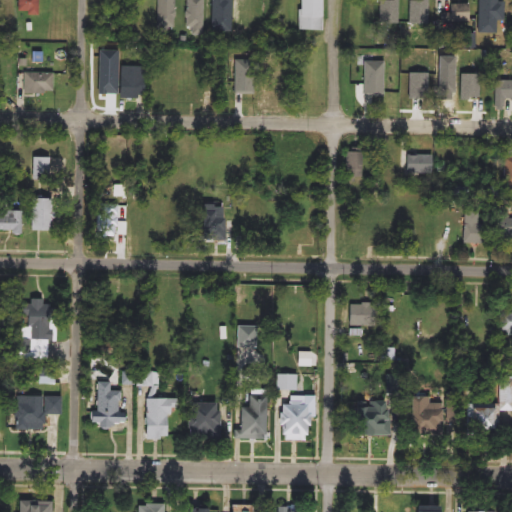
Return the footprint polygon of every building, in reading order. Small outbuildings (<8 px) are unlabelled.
[(18,16),(18,0),(38,0),(38,16),(18,16)] [(157,0),(175,0),(175,31),(157,31),(157,0)] [(203,0),(203,35),(186,35),(186,0),(203,0)] [(321,0),(321,31),(298,31),(298,0),(321,0)] [(467,24),(447,24),(447,4),(467,4),(467,24)] [(119,99),(119,67),(144,67),(144,99),(119,99)] [(23,94),(23,73),(53,73),(53,94),(23,94)] [(394,73),(394,104),(375,104),(375,73),(394,73)] [(503,110),(494,110),(494,79),(511,79),(511,100),(503,100),(503,110)] [(362,153),(362,179),(346,179),(346,153),(362,153)] [(511,191),(503,191),(504,155),(511,155),(511,191)] [(404,175),(404,156),(432,156),(432,175),(404,175)] [(49,158),(49,181),(33,181),(33,158),(49,158)] [(31,232),(31,197),(52,197),(52,232),(31,232)] [(96,240),(96,205),(115,205),(115,240),(96,240)] [(223,242),(203,242),(203,206),(223,206),(223,242)] [(0,210),(21,211),(21,234),(0,233),(0,210)] [(477,226),(486,226),(486,245),(462,245),(462,213),(477,213),(477,226)] [(494,218),(511,218),(511,239),(494,239),(494,218)] [(50,341),(33,341),(33,350),(25,350),(25,300),(50,300),(50,341)] [(369,303),(369,327),(347,327),(347,303),(369,303)] [(511,310),(511,335),(499,335),(499,310),(511,310)] [(497,435),(466,435),(466,404),(499,404),(499,380),(511,380),(511,412),(497,412),(497,435)] [(91,427),(92,390),(122,391),(121,428),(91,427)] [(263,396),(264,439),(237,439),(236,409),(246,409),(246,396),(263,396)] [(44,431),(13,431),(13,397),(60,397),(60,415),(44,415),(44,431)] [(428,404),(441,404),(441,437),(410,437),(410,398),(428,398),(428,404)] [(144,439),(144,400),(173,400),(173,439),(144,439)] [(219,439),(187,439),(187,403),(219,403),(219,439)] [(308,404),(308,441),(279,441),(279,404),(308,404)] [(359,404),(387,406),(386,437),(358,436),(359,404)] [(49,501),(49,511),(16,511),(16,501),(49,501)]
